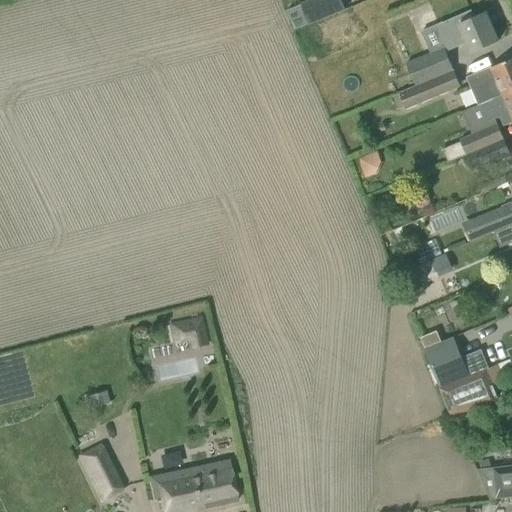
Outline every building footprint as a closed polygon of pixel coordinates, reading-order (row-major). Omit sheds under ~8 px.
[(294,30),(344,10),(340,0),(311,0),(287,10),(294,30)] [(471,10),(437,25),(443,40),(446,38),(451,50),(461,45),(459,42),(465,40),(471,53),(498,41),(486,13),(475,18),(471,10)] [(416,86),(427,81),(454,70),(444,48),(407,64),(416,86)] [(466,78),(477,103),(511,87),(511,52),(505,56),(507,60),(466,78)] [(460,87),(453,71),(427,81),(416,86),(398,93),(405,110),(433,98),(460,87)] [(511,87),(477,103),(478,105),(479,105),(486,123),(499,117),(503,126),(511,122),(511,87)] [(497,126),(461,141),(467,155),(503,140),(497,126)] [(503,140),(467,155),(473,169),(510,154),(503,140)] [(511,206),(484,218),(491,234),(511,225),(511,206)] [(443,253),(412,266),(419,282),(450,269),(443,253)] [(199,318),(170,325),(174,343),(188,340),(190,347),(205,343),(199,318)] [(423,351),(441,343),(435,331),(418,338),(423,351)] [(451,339),(422,351),(438,389),(467,378),(451,339)] [(438,389),(450,418),(499,404),(485,371),(467,378),(438,389)] [(105,392),(85,397),(88,407),(107,402),(105,392)] [(494,443),(479,447),(481,458),(496,455),(494,443)] [(100,445),(78,456),(85,469),(106,458),(100,445)] [(160,497),(163,511),(183,511),(239,500),(230,460),(149,478),(153,498),(160,497)] [(511,465),(477,469),(489,500),(511,497),(511,465)] [(116,477),(94,487),(101,501),(122,490),(116,477)]
